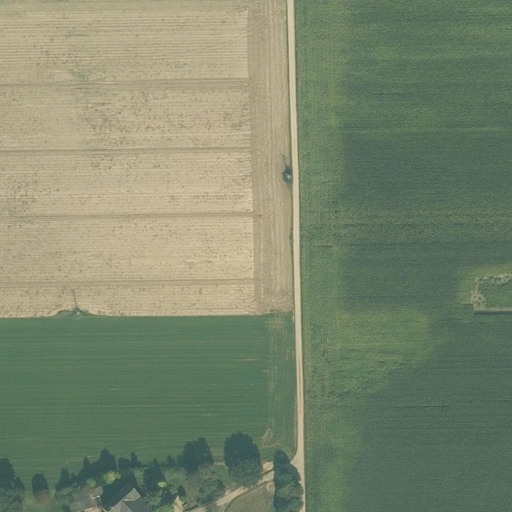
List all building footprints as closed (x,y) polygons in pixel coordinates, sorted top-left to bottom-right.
[(100,486),(93,488),(96,498),(104,496),(100,486)] [(103,511),(125,511),(133,506),(140,499),(129,487),(103,511)] [(90,500),(96,498),(93,488),(87,490),(90,500)] [(90,500),(87,490),(66,496),(70,511),(80,511),(92,509),(90,500)] [(151,511),(140,499),(133,506),(138,511),(151,511)]
